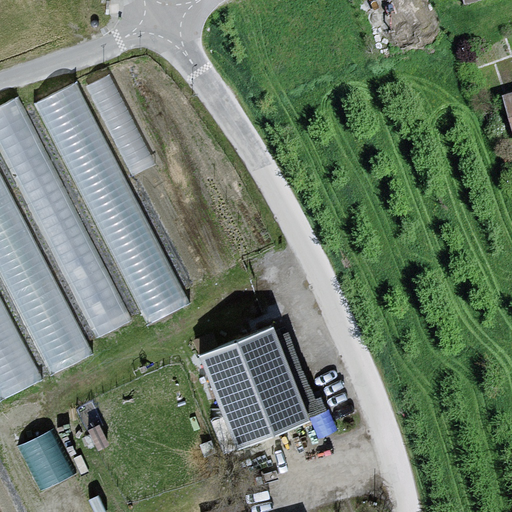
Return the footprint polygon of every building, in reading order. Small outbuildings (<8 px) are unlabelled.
[(418,0),(391,0),(400,22),(423,13),(418,0)] [(110,68),(87,80),(132,169),(155,157),(110,68)] [(80,75),(39,94),(144,319),(185,299),(80,75)] [(17,91),(0,99),(0,133),(97,331),(128,316),(17,91)] [(511,95),(503,98),(511,128),(511,95)] [(0,392),(89,352),(0,160),(0,271),(21,317),(6,324),(3,316),(0,316),(0,347),(2,352),(0,352),(0,392)] [(272,326),(199,355),(235,447),(308,418),(272,326)] [(19,440),(43,485),(75,467),(51,422),(19,440)] [(242,511),(240,502),(198,511),(197,511),(242,511)]
